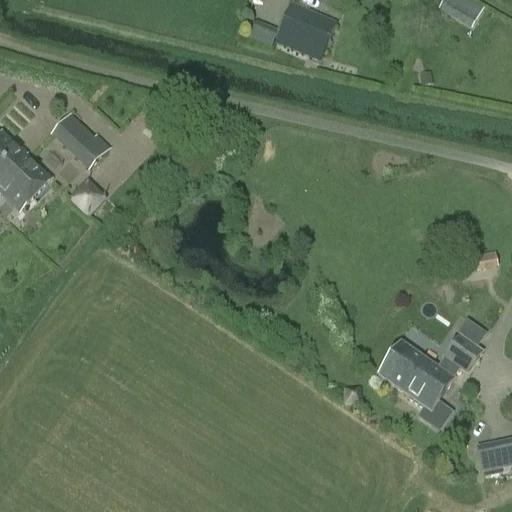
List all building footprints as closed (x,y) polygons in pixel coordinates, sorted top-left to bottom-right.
[(471,32),(476,24),(483,11),(464,0),(462,0),(456,12),(451,20),(471,32)] [(337,25),(294,8),(291,7),(273,48),(319,66),(337,25)] [(269,51),(274,38),(252,29),(247,42),(269,51)] [(50,139),(88,175),(110,152),(96,139),(94,141),(70,118),(50,139)] [(0,139),(0,196),(20,216),(50,184),(2,138),(0,139)] [(67,203),(88,222),(105,202),(84,183),(67,203)] [(472,261),(476,280),(499,276),(495,257),(472,261)] [(427,365),(404,398),(430,417),(454,384),(453,383),(459,375),(467,380),(483,356),(459,339),(441,363),(442,364),(437,372),(427,365)] [(404,398),(427,365),(401,346),(377,380),(404,398)] [(481,478),(511,471),(511,442),(477,450),(481,478)]
